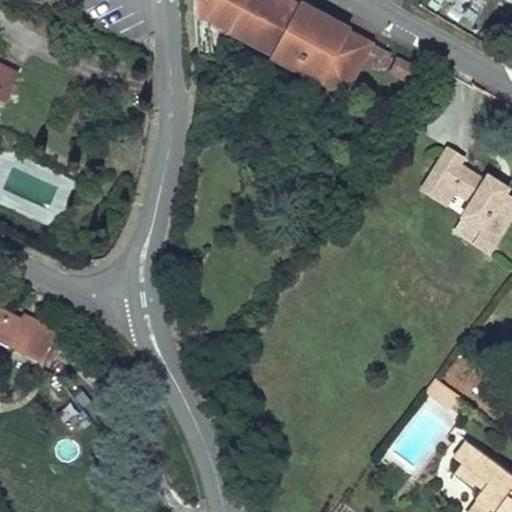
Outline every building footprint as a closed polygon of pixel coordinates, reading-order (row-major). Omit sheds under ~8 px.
[(387,72),(392,60),(347,39),(349,35),(295,7),(292,11),(273,0),(195,0),(199,42),(211,44),(212,24),(230,32),(230,34),(274,57),(271,62),(320,88),(323,84),(347,95),(364,61),(387,72)] [(400,64),(394,75),(407,81),(412,71),(400,64)] [(0,109),(4,112),(19,82),(0,72),(0,109)] [(481,149),(465,139),(438,179),(456,191),(463,182),(484,196),(472,213),(490,224),(483,234),(501,246),(511,228),(511,178),(508,176),(511,170),(505,165),(501,171),(477,156),(481,149)] [(41,334),(0,313),(0,346),(28,360),(41,334)] [(454,414),(464,401),(439,383),(430,396),(454,414)] [(511,475),(472,445),(459,461),(466,468),(457,480),(474,494),(479,488),(487,494),(479,503),(490,511),(511,511),(511,501),(509,498),(511,493),(511,475)]
